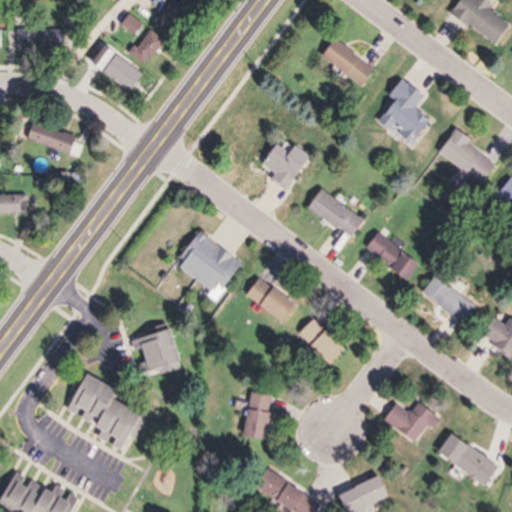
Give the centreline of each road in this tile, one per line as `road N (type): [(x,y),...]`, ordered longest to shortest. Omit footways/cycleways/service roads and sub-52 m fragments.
road 1 (primary): [(0,355),(272,0)]
road 2 (residential): [(511,409),(397,333),(157,150)]
road 3 (residential): [(361,0),(511,111)]
road 4 (residential): [(157,150),(73,97),(0,82)]
road 5 (residential): [(397,333),(329,435)]
